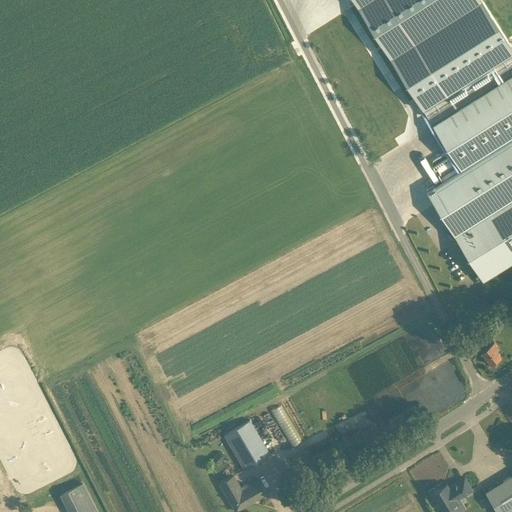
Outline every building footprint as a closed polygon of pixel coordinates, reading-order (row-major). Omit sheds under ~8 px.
[(354,0),(363,13),(423,108),(428,116),(511,63),(511,46),(482,0),(354,0)] [(483,279),(511,260),(511,73),(433,123),(461,168),(426,189),(483,279)] [(473,338),(480,335),(476,328),(470,331),(473,338)] [(491,364),(501,356),(497,350),(499,348),(494,342),(482,351),(491,364)] [(415,404),(381,423),(386,433),(421,414),(415,404)] [(292,447),(302,441),(281,405),(271,411),(292,447)] [(244,468),(270,453),(250,419),(224,434),(244,468)] [(508,511),(511,510),(511,474),(485,491),(498,511),(508,511)] [(220,483),(236,510),(267,493),(259,479),(248,485),(246,483),(240,486),(233,475),(220,483)] [(432,492),(443,510),(458,501),(456,499),(473,489),(465,476),(449,486),(446,483),(432,492)] [(98,511),(83,483),(62,494),(71,511),(98,511)]
